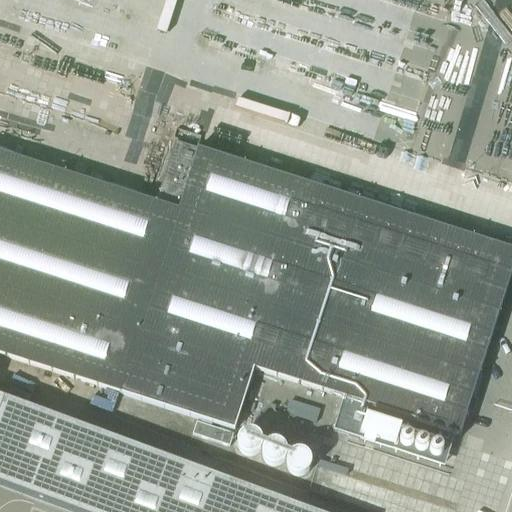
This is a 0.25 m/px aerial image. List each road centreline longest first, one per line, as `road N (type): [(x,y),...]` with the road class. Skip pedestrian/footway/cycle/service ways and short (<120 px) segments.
road 1 (unknown): [(0,84),(201,111),(413,191),(474,0)]
road 2 (unknown): [(0,381),(320,511)]
